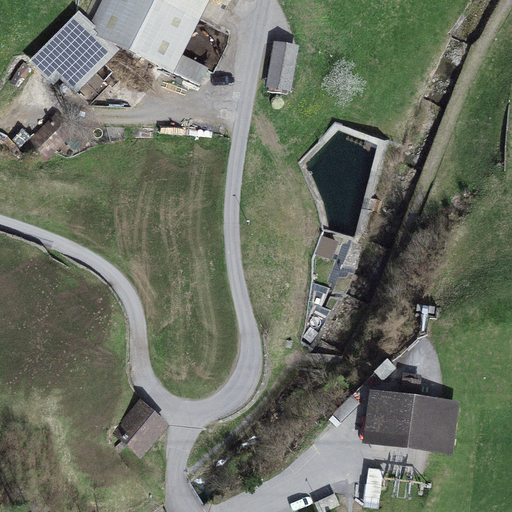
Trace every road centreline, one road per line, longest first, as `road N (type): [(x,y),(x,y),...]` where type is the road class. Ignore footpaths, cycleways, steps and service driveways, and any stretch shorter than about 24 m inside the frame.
road 1 (residential): [(187,414),(230,400),(252,358),(233,262),(233,195),(267,0)]
road 2 (unclassified): [(187,414),(153,396),(135,304),(115,274),(0,223)]
road 3 (track): [(511,0),(474,65),(408,223)]
